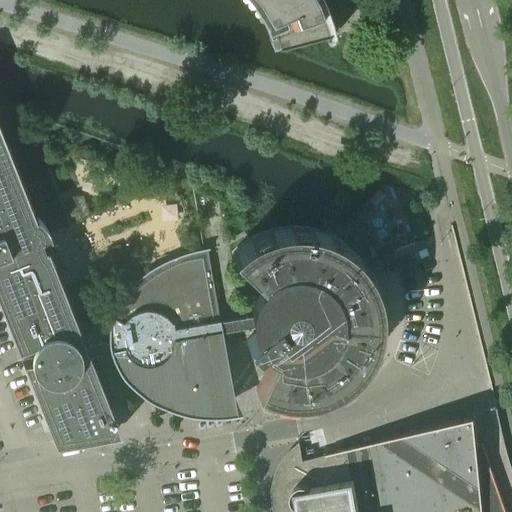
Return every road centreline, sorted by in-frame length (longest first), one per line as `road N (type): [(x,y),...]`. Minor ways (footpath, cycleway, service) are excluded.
road 1 (residential): [(203,446),(402,403),(470,375)]
road 2 (unclassified): [(0,480),(203,446)]
road 3 (secondary): [(437,0),(476,159)]
road 4 (secondary): [(511,156),(472,0)]
road 5 (secondary): [(476,159),(511,302)]
road 6 (unclassified): [(470,375),(445,252)]
